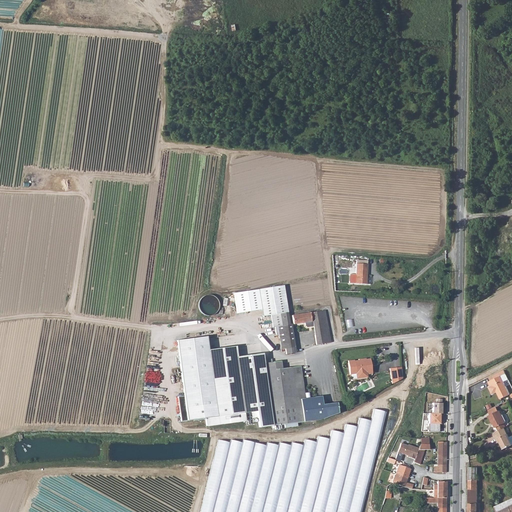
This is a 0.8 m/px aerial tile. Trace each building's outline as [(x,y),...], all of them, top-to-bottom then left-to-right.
[(355,283),(365,283),(366,264),(356,264),(355,283)] [(261,309),(262,316),(270,315),(272,327),(277,326),(281,349),(285,348),(285,354),(295,352),(291,323),(289,324),(283,285),(258,289),(233,292),(236,313),(261,309)] [(316,345),(330,342),(325,310),(291,315),(293,324),(305,322),(305,326),(307,327),(313,326),(316,345)] [(206,336),(176,339),(183,395),(176,396),(179,421),(204,417),(205,426),(244,421),(243,412),(250,411),(251,418),(256,417),(257,427),(301,422),(319,419),(337,412),(336,403),(321,405),(320,396),(304,399),(300,366),(278,369),(276,361),(263,363),(261,353),(236,356),(234,346),(208,349),(206,336)] [(353,360),(347,361),(349,375),(355,374),(356,379),(366,378),(366,375),(372,374),(370,359),(365,360),(365,359),(358,360),(358,361),(354,361),(353,360)] [(401,366),(390,368),(392,383),(403,378),(401,366)] [(488,377),(490,380),(500,375),(498,372),(488,377)] [(487,381),(490,386),(493,385),(500,398),(509,394),(500,375),(490,380),(487,381)] [(431,403),(431,413),(440,413),(441,399),(436,398),(436,403),(431,403)] [(487,410),(490,415),(488,416),(491,423),(492,423),(495,428),(496,427),(498,430),(504,427),(506,426),(504,423),(505,423),(499,411),(498,411),(495,406),(487,410)] [(217,441),(199,511),(362,511),(387,412),(375,409),(369,420),(359,418),(356,426),(345,424),(341,431),(331,429),(329,438),(317,436),(315,442),(304,438),(303,443),(293,444),(260,444),(229,441),(217,441)] [(493,433),(497,439),(499,439),(500,442),(503,449),(511,444),(504,427),(498,430),(493,433)] [(437,464),(446,464),(446,442),(438,442),(438,449),(437,449),(437,464)] [(400,443),(397,452),(407,456),(414,459),(418,448),(408,445),(407,446),(400,443)] [(413,462),(420,464),(424,450),(428,450),(428,444),(420,444),(418,448),(414,459),(413,462)] [(398,465),(392,483),(404,487),(404,486),(404,487),(411,489),(413,485),(405,483),(410,469),(398,465)] [(480,505),(480,503),(477,503),(478,467),(469,467),(468,511),(480,511),(480,509),(477,509),(477,505),(480,505)] [(433,490),(446,490),(446,482),(437,482),(437,485),(433,485),(433,490)] [(433,490),(433,498),(446,498),(446,490),(433,490)] [(382,505),(385,506),(387,498),(390,499),(391,491),(386,491),(385,497),(382,505)] [(421,498),(421,503),(428,503),(436,503),(436,509),(446,509),(446,498),(433,498),(421,498)] [(498,511),(510,507),(511,505),(509,500),(494,507),(496,511),(498,511)]
